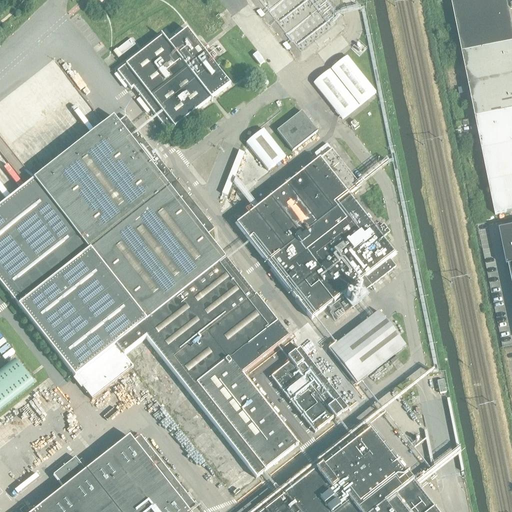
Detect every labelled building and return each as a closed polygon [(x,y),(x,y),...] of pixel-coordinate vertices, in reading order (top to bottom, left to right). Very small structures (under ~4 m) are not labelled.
[(258,0),(300,53),(301,54),(302,53),(309,47),(332,29),(337,26),(338,25),(338,24),(334,8),(332,0),(258,0)] [(450,0),(455,22),(508,11),(506,0),(450,0)] [(455,22),(462,54),(511,43),(511,28),(508,11),(455,22)] [(133,88),(158,120),(164,116),(149,97),(204,54),(199,46),(186,31),(167,45),(161,38),(118,72),(131,89),(133,88)] [(117,50),(121,56),(135,45),(130,39),(117,50)] [(511,43),(462,54),(465,70),(511,60),(511,43)] [(164,116),(158,120),(167,132),(173,127),(174,128),(229,85),(204,54),(149,97),(164,116)] [(314,84),(342,120),(376,94),(348,58),(314,84)] [(511,60),(465,70),(469,86),(511,77),(511,60)] [(511,77),(469,86),(475,119),(511,111),(511,77)] [(511,111),(475,119),(478,135),(511,127),(511,111)] [(276,132),(292,152),(317,132),(301,112),(276,132)] [(34,178),(0,205),(0,296),(68,383),(73,379),(80,389),(82,387),(92,400),(133,368),(234,496),(297,446),(241,375),(288,338),(276,324),(250,292),(206,235),(213,229),(176,182),(168,188),(162,180),(170,174),(125,117),(117,123),(113,117),(103,124),(34,178)] [(511,127),(478,135),(482,151),(511,144),(511,127)] [(246,144),(268,171),(285,157),(263,130),(246,144)] [(511,144),(482,151),(488,183),(511,178),(511,144)] [(383,225),(375,231),(348,198),(361,188),(331,150),(319,160),(236,225),(311,320),(364,278),(371,286),(395,267),(389,259),(393,255),(381,239),(389,233),(383,225)] [(221,194),(227,196),(244,153),(238,151),(221,194)] [(511,178),(488,183),(495,215),(511,211),(511,178)] [(511,231),(502,234),(511,282),(511,231)] [(358,286),(328,309),(336,320),(366,297),(358,286)] [(378,312),(329,350),(356,384),(405,347),(378,312)] [(335,420),(347,410),(299,349),(287,358),(290,362),(271,377),(314,433),(333,418),(335,420)] [(437,382),(439,394),(446,393),(443,380),(437,382)] [(46,381),(0,416),(0,475),(10,488),(84,429),(46,381)] [(419,424),(419,423),(419,422),(410,411),(396,393),(395,393),(383,402),(382,403),(393,416),(406,433),(407,433),(408,432),(419,424)] [(446,399),(460,471),(463,471),(448,399),(446,399)] [(435,511),(369,428),(366,430),(365,428),(355,436),(357,438),(263,511),(435,511)] [(424,431),(431,471),(432,479),(435,478),(426,431),(424,431)] [(132,442),(128,437),(86,471),(76,459),(53,476),(63,489),(33,511),(30,511),(26,506),(17,511),(188,511),(195,506),(140,436),(132,442)]
